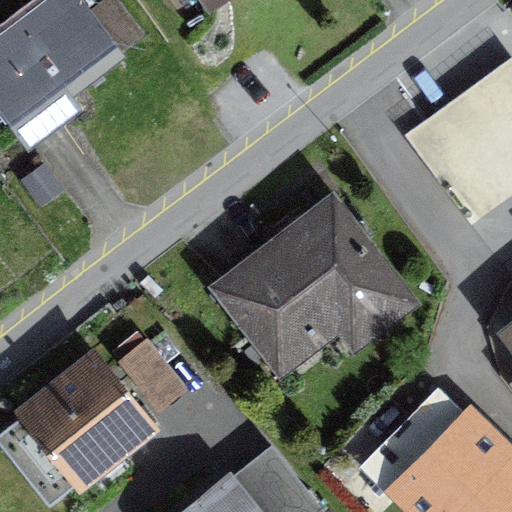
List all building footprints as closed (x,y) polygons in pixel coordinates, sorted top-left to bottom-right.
[(0,106),(19,132),(121,55),(80,0),(51,0),(0,39),(0,106)] [(511,56),(407,133),(466,213),(511,179),(511,56)] [(332,201),(220,286),(278,362),(349,307),(368,331),(408,301),(332,201)] [(511,324),(503,332),(511,343),(511,324)] [(25,412),(51,443),(22,466),(51,503),(149,426),(94,357),(25,412)] [(511,511),(511,458),(439,387),(369,458),(423,511),(511,511)] [(253,511),(227,478),(184,511),(253,511)]
